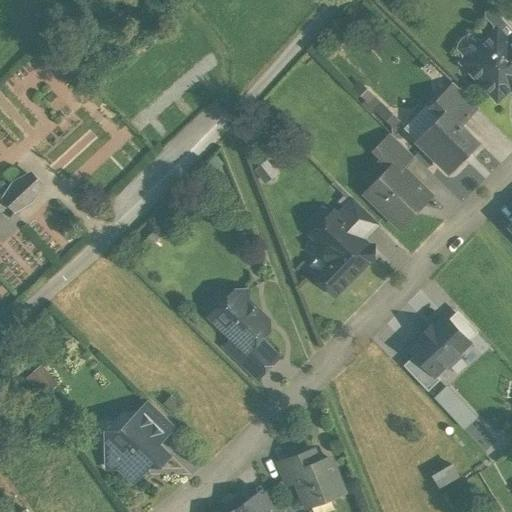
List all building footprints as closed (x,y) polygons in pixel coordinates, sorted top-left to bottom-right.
[(497,29),(461,62),(497,100),(511,85),(511,68),(496,52),(508,41),(497,29)] [(511,36),(508,41),(496,52),(511,68),(511,36)] [(477,107),(453,83),(429,108),(437,115),(442,110),(459,126),(460,125),(477,107)] [(397,121),(386,110),(380,116),(392,127),(397,121)] [(440,118),(417,142),(448,172),(461,158),(467,151),(468,151),(477,142),(460,125),(459,126),(442,110),(437,115),(440,118)] [(413,156),(391,134),(374,151),(391,167),(396,162),(402,168),(413,156)] [(391,167),(365,193),(399,227),(430,195),(402,168),(396,162),(391,167)] [(22,176),(13,181),(12,182),(1,199),(14,212),(32,202),(32,203),(33,202),(32,201),(38,193),(22,176)] [(379,223),(353,198),(336,216),(335,216),(342,223),(339,227),(358,245),(362,241),(379,223)] [(358,245),(339,227),(342,223),(335,216),(336,216),(333,213),(312,235),(326,249),(326,258),(325,259),(325,260),(328,263),(316,276),(321,281),(321,287),(326,292),(332,292),(334,294),(368,260),(368,246),(362,241),(358,245)] [(325,259),(315,259),(307,267),(313,272),(312,273),(316,276),(328,263),(325,260),(325,259)] [(246,300),(245,292),(229,292),(229,299),(212,317),(234,338),(245,350),(252,352),(262,341),(258,337),(265,330),(265,319),(246,300)] [(415,356),(433,375),(445,364),(448,367),(460,356),(457,353),(468,342),(445,318),(434,328),(432,326),(421,337),(423,339),(410,351),(415,356)] [(252,352),(245,350),(234,338),(225,347),(257,378),(278,356),(262,341),(252,352)] [(433,375),(415,356),(403,367),(427,391),(438,380),(433,375)] [(56,391),(40,372),(24,384),(40,404),(56,391)] [(447,383),(433,395),(462,428),(476,416),(447,383)] [(173,425),(150,403),(133,421),(155,443),(173,425)] [(132,420),(118,435),(106,435),(106,468),(120,468),(132,480),(148,464),(159,464),(167,455),(155,443),(133,421),(132,420)] [(316,464),(311,451),(290,460),(307,505),(341,492),(329,459),(316,464)] [(457,476),(450,465),(431,476),(437,488),(457,476)] [(257,496),(235,511),(268,511),(267,510),(257,496)] [(285,511),(278,502),(267,510),(268,511),(285,511)]
